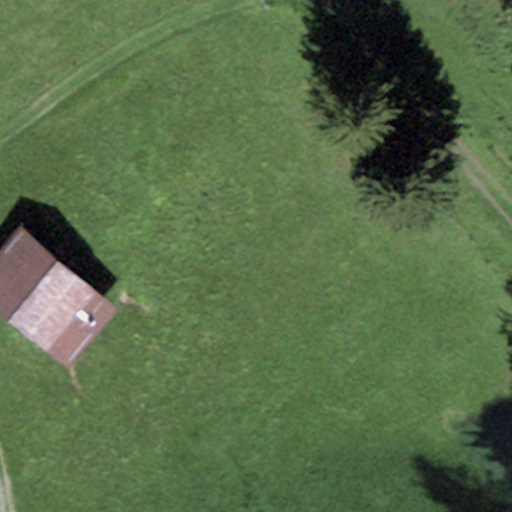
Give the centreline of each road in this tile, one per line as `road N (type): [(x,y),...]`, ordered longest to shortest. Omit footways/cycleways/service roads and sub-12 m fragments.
road 1 (track): [(234,0),(131,43),(0,137)]
road 2 (track): [(511,173),(336,0)]
